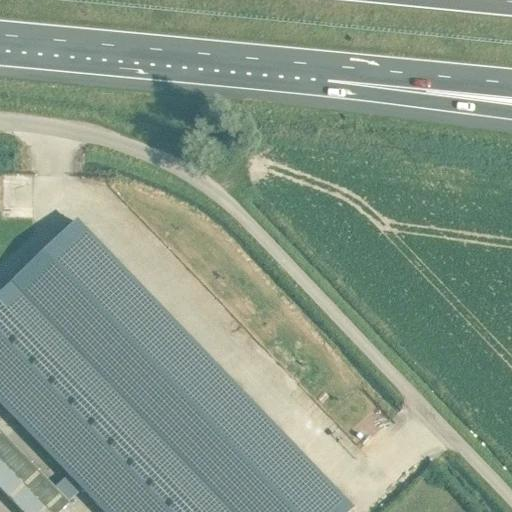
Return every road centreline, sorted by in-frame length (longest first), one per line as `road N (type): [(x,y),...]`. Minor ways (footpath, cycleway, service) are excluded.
road 1 (unclassified): [(511,505),(226,206),(173,167),(92,137),(0,125)]
road 2 (motorway): [(0,37),(327,67)]
road 3 (motorway): [(327,67),(511,105)]
road 4 (motorway): [(327,67),(511,84)]
